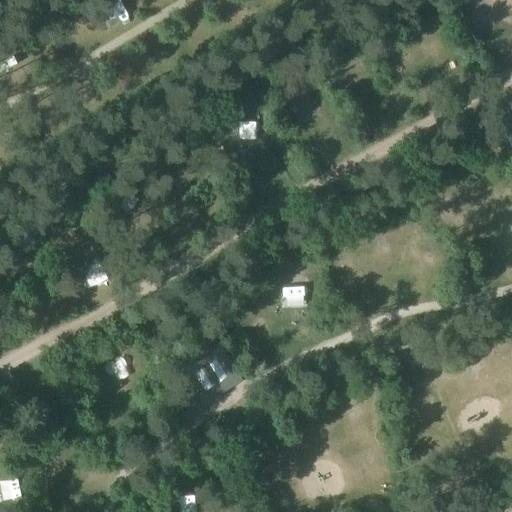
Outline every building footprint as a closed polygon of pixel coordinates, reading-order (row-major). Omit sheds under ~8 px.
[(414,1),(399,15),(417,33),(432,19),(414,1)] [(182,42),(200,36),(193,17),(176,23),(182,42)] [(55,21),(43,24),(47,40),(59,37),(55,21)] [(426,46),(434,60),(450,51),(442,37),(426,46)] [(326,57),(339,82),(357,73),(344,48),(326,57)] [(281,95),(297,89),(292,73),(275,78),(281,95)] [(229,102),(212,110),(220,128),(237,120),(229,102)] [(492,120),(477,129),(482,138),(497,129),(492,120)] [(425,188),(433,205),(449,196),(440,180),(425,188)] [(412,223),(403,238),(420,248),(429,234),(412,223)] [(0,245),(8,251),(18,237),(7,230),(0,240),(0,245)] [(277,269),(283,286),(303,279),(297,261),(277,269)] [(115,331),(98,340),(107,357),(124,349),(115,331)] [(511,332),(495,331),(494,351),(511,351),(511,332)] [(460,346),(441,350),(445,369),(464,365),(460,346)] [(187,374),(203,400),(235,379),(219,353),(187,374)] [(344,379),(339,388),(356,398),(361,389),(344,379)] [(302,418),(320,405),(309,389),(291,402),(302,418)] [(178,406),(182,414),(197,404),(192,397),(178,406)] [(356,436),(356,452),(375,452),(375,435),(356,436)] [(39,437),(38,454),(48,455),(50,439),(39,437)] [(247,475),(266,469),(260,450),(241,457),(247,475)] [(162,476),(166,493),(179,490),(174,472),(162,476)] [(354,510),(388,503),(384,484),(350,490),(354,510)]
